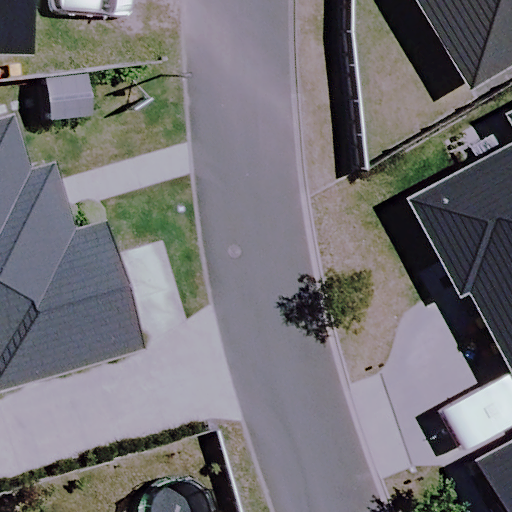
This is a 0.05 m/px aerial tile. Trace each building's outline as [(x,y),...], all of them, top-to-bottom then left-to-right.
[(0,0),(0,53),(15,53),(16,0),(0,0)] [(511,0),(405,0),(457,86),(511,53),(511,0)] [(511,128),(511,139),(398,198),(448,292),(460,286),(511,384),(511,108),(504,113),(511,128)] [(2,119),(0,119),(0,383),(129,347),(93,224),(62,233),(42,162),(17,169),(2,119)] [(511,511),(511,438),(467,462),(493,511),(511,511)]
